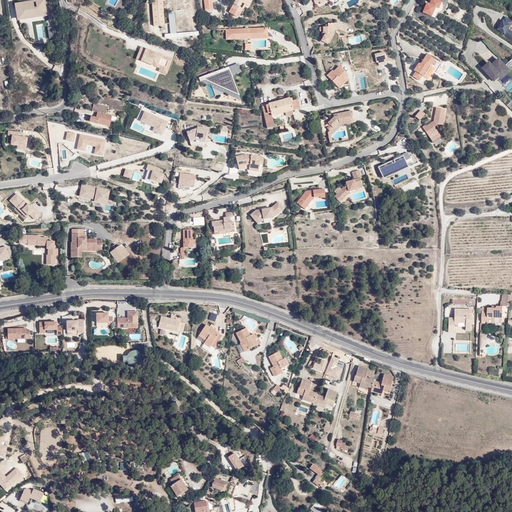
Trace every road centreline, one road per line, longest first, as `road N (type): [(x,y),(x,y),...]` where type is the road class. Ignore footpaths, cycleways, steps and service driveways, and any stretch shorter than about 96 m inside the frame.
road 1 (residential): [(412,0),(392,35),(407,101),(386,141),(171,217),(161,293)]
road 2 (secondary): [(161,293),(254,305),(374,354),(511,389)]
road 3 (residential): [(147,293),(155,351),(256,436),(261,483)]
road 4 (residential): [(0,120),(65,105),(61,0)]
road 5 (secondary): [(0,305),(147,293)]
road 6 (unknown): [(69,295),(69,226),(80,222),(123,241)]
